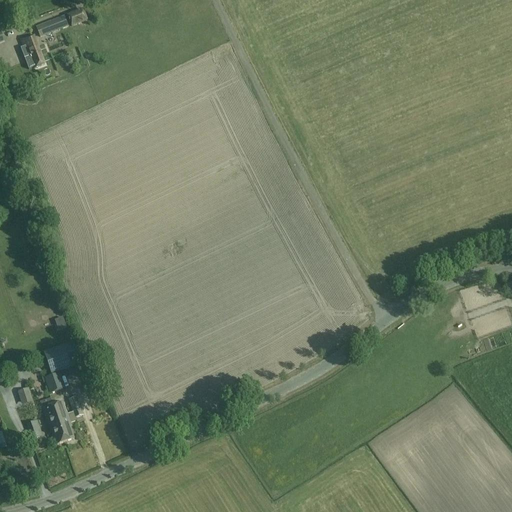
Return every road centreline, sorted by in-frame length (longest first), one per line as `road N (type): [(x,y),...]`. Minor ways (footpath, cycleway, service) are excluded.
road 1 (unclassified): [(11,511),(98,480),(307,377),(387,320)]
road 2 (unclassified): [(387,320),(334,234),(217,0)]
road 3 (unclassified): [(387,320),(447,282),(511,267)]
